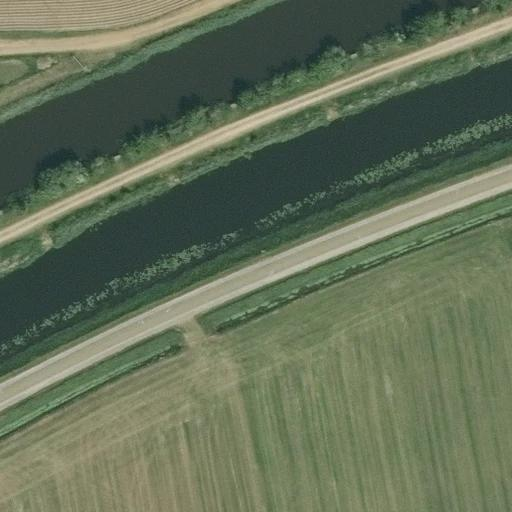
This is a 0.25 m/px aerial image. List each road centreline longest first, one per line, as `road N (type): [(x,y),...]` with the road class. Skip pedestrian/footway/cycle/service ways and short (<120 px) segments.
road 1 (unclassified): [(0,397),(295,258),(511,175)]
road 2 (track): [(0,235),(216,138),(511,24)]
road 3 (track): [(121,39),(0,48)]
